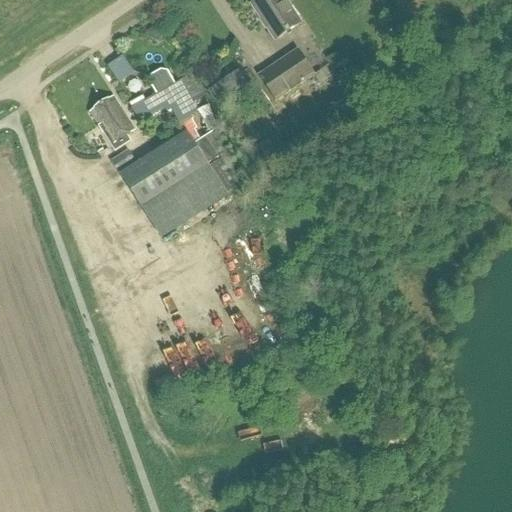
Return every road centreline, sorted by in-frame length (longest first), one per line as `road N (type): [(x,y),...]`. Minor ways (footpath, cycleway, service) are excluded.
road 1 (track): [(222,450),(149,441),(19,78)]
road 2 (track): [(0,91),(133,0)]
